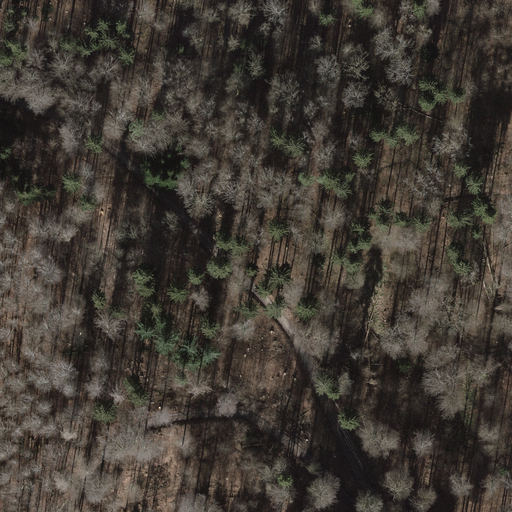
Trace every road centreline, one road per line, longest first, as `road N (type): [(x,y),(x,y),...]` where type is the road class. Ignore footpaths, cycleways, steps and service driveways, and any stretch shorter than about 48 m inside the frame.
road 1 (track): [(0,94),(106,140),(286,316),(366,495),(386,511)]
road 2 (track): [(102,457),(133,426),(234,412),(267,425),(363,511)]
